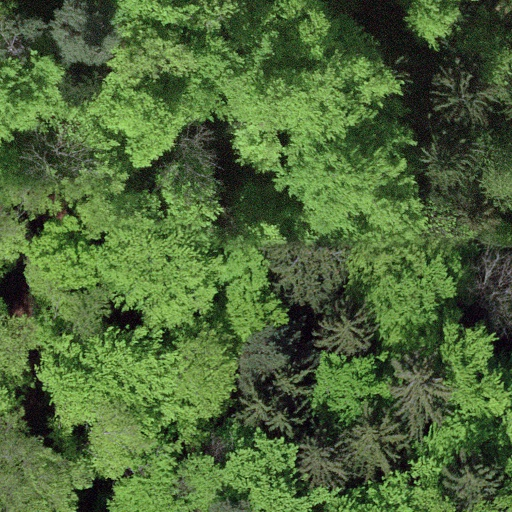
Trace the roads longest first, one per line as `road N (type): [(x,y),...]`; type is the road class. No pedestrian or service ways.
road 1 (track): [(511,511),(380,257),(340,0)]
road 2 (track): [(0,369),(26,329),(141,0)]
